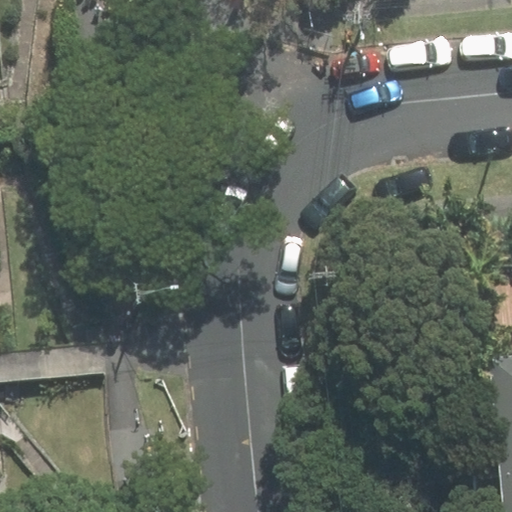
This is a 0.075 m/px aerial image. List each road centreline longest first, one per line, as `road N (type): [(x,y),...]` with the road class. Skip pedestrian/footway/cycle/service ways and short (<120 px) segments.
road 1 (tertiary): [(325,124),(260,184),(240,244),(259,511)]
road 2 (tertiary): [(511,89),(352,111),(325,124)]
road 3 (residential): [(228,0),(250,43),(325,124)]
